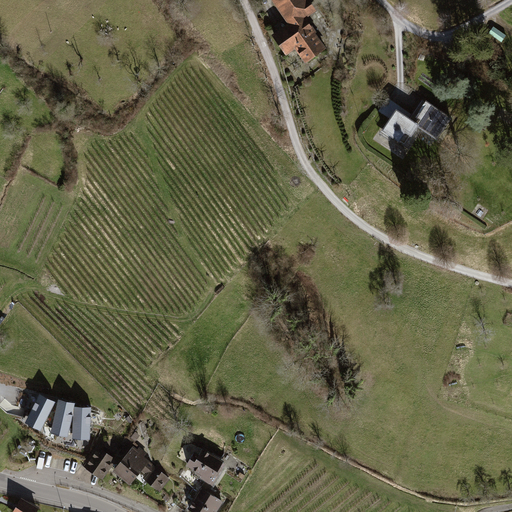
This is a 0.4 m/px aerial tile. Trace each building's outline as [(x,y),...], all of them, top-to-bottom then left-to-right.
[(271,0),(288,24),(272,34),(286,54),(293,49),(302,62),(324,47),(303,17),(316,8),(310,0),(271,0)] [(507,35),(494,26),(488,35),(501,43),(507,35)] [(399,108),(381,133),(403,149),(417,130),(433,142),(451,117),(424,98),(411,116),(399,108)] [(391,117),(399,108),(389,100),(381,109),(391,117)] [(40,393),(25,421),(41,429),(43,425),(52,428),(51,432),(67,436),(68,432),(73,433),(73,438),(90,439),(91,407),(75,406),(75,402),(59,399),(57,403),(55,403),(56,401),(40,393)] [(117,460),(97,446),(82,465),(103,479),(117,460)] [(133,446),(112,470),(129,485),(140,473),(150,461),(144,457),(147,453),(139,447),(137,449),(133,446)] [(199,454),(194,451),(185,465),(201,474),(200,477),(206,481),(202,487),(207,491),(211,489),(224,468),(221,466),(224,461),(203,447),(199,454)] [(155,466),(150,461),(140,473),(143,476),(141,478),(159,492),(170,479),(168,477),(170,476),(157,464),(155,466)] [(207,491),(202,487),(188,507),(194,511),(193,511),(215,511),(223,501),(217,497),(218,494),(211,489),(207,491)] [(37,511),(39,509),(22,500),(15,511),(37,511)]
